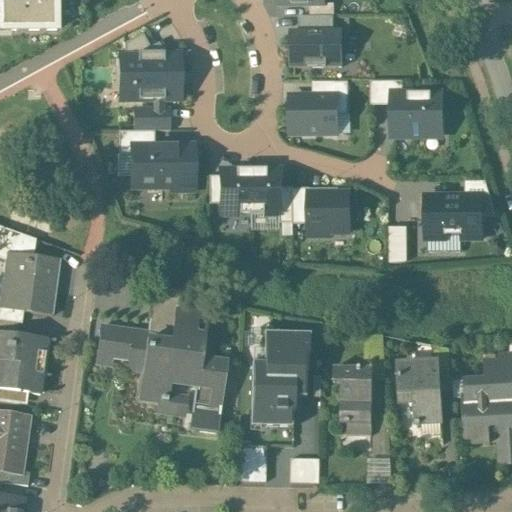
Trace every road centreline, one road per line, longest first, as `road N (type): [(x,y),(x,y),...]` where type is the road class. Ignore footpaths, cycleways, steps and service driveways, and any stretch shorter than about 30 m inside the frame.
road 1 (residential): [(57,511),(52,502),(82,274)]
road 2 (residential): [(173,0),(199,51),(207,133),(257,150)]
road 3 (residential): [(245,0),(270,74),(257,150)]
road 4 (residential): [(243,511),(202,499),(104,511)]
road 5 (residential): [(257,150),(389,189)]
